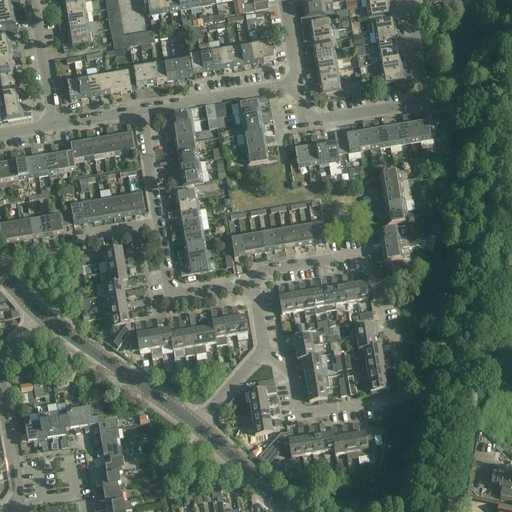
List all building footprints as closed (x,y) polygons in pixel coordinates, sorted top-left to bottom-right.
[(62,0),(63,4),(55,6),(56,9),(84,4),(91,3),(90,0),(62,0)] [(146,0),(150,17),(160,15),(157,0),(146,0)] [(157,0),(160,15),(170,13),(168,0),(157,0)] [(168,0),(170,13),(180,12),(178,0),(168,0)] [(178,0),(180,12),(190,10),(188,0),(178,0)] [(188,0),(190,10),(191,16),(202,14),(201,8),(199,0),(188,0)] [(199,0),(201,8),(211,7),(210,0),(199,0)] [(302,2),(303,8),(324,5),(322,0),(293,0),(294,3),(302,2)] [(368,8),(396,3),(395,0),(394,0),(388,1),(387,0),(360,0),(362,9),(368,8)] [(105,3),(107,9),(119,7),(118,1),(105,3)] [(345,2),(347,11),(357,10),(356,1),(345,2)] [(267,2),(254,4),(255,13),(269,11),(267,2)] [(0,6),(0,16),(14,14),(13,8),(20,7),(20,3),(0,6)] [(385,16),(390,15),(389,8),(397,7),(396,3),(368,8),(369,19),(385,16)] [(86,15),(84,4),(56,9),(57,12),(64,11),(66,18),(86,15)] [(324,5),(303,8),(305,19),(300,19),(301,26),(309,24),(314,24),(313,23),(327,21),(326,16),(333,15),(332,4),(324,6),(324,5)] [(234,7),(235,16),(244,15),(243,6),(234,7)] [(246,14),(254,13),(253,6),(244,7),(246,14)] [(107,9),(108,15),(120,13),(119,7),(107,9)] [(108,15),(109,21),(121,19),(120,13),(108,15)] [(0,33),(4,33),(17,31),(14,14),(0,16),(0,33)] [(396,31),(394,21),(399,20),(398,14),(390,15),(385,16),(386,22),(373,24),(375,34),(396,31)] [(59,26),(59,29),(88,24),(86,15),(66,18),(67,24),(59,26)] [(255,20),(256,20),(256,16),(248,17),(250,31),(257,30),(255,20)] [(109,21),(110,27),(122,25),(121,19),(109,21)] [(349,28),(348,19),(340,20),(342,29),(349,28)] [(303,35),(331,31),(330,20),(313,23),(314,24),(309,24),(310,31),(302,32),(303,35)] [(68,31),(69,38),(90,35),(88,24),(59,29),(60,32),(68,31)] [(110,27),(111,33),(123,31),(122,25),(110,27)] [(203,29),(196,30),(196,35),(197,41),(201,40),(203,37),(203,34),(204,34),(206,33),(206,29),(203,29)] [(17,31),(4,33),(5,38),(0,38),(0,49),(12,47),(10,38),(18,37),(17,31)] [(311,38),(312,44),(333,41),(331,31),(303,35),(303,39),(311,38)] [(377,44),(397,41),(405,40),(404,36),(397,37),(396,31),(375,34),(377,44)] [(153,32),(146,33),(148,46),(155,45),(153,32)] [(177,33),(169,35),(171,45),(179,43),(187,42),(185,32),(177,33)] [(91,45),(90,35),(69,38),(70,45),(62,46),(63,50),(91,45)] [(112,39),(113,45),(125,43),(124,37),(112,39)] [(353,39),(354,47),(366,45),(364,37),(353,39)] [(406,43),(405,40),(397,41),(377,44),(378,54),(399,51),(398,44),(406,43)] [(271,41),(260,43),(263,64),(274,62),(271,41)] [(306,56),(314,54),(335,51),(333,41),(312,44),(313,51),(306,52),(306,56)] [(114,51),(126,49),(125,43),(113,45),(114,51)] [(260,43),(250,45),(253,65),(263,64),(260,43)] [(209,45),(199,47),(200,53),(203,74),(213,72),(210,51),(209,45)] [(243,67),(253,65),(250,45),(240,46),(243,67)] [(240,46),(230,48),(233,69),(243,67),(240,46)] [(0,59),(13,57),(21,56),(20,53),(13,54),(12,47),(0,49),(0,59)] [(230,48),(220,50),(223,70),(233,69),(230,48)] [(223,70),(220,50),(210,51),(213,72),(223,70)] [(315,58),(316,64),(336,61),(335,51),(314,54),(306,56),(307,59),(315,58)] [(380,64),(401,61),(408,60),(408,56),(400,58),(399,51),(378,54),(380,64)] [(189,55),(190,58),(193,75),(203,74),(200,53),(189,55)] [(21,56),(13,57),(0,59),(0,70),(15,68),(14,61),(21,59),(21,56)] [(81,58),(74,59),(75,63),(76,70),(81,69),(80,62),(82,62),(81,58)] [(190,58),(174,60),(177,81),(188,79),(193,78),(193,75),(190,58)] [(174,60),(164,62),(167,83),(177,81),(174,60)] [(409,63),(408,60),(401,61),(380,64),(382,74),(402,71),(401,64),(409,63)] [(309,73),(310,76),(338,71),(336,61),(316,64),(317,71),(309,73)] [(157,84),(167,83),(164,62),(154,64),(157,84)] [(154,64),(144,65),(147,86),(157,84),(154,64)] [(137,88),(147,86),(144,65),(133,67),(134,71),(135,78),(137,88)] [(0,80),(17,78),(24,77),(24,73),(16,74),(15,68),(0,70),(0,80)] [(128,71),(118,73),(121,93),(132,92),(137,91),(137,88),(135,78),(134,71),(128,72),(128,71)] [(338,71),(310,76),(310,79),(318,78),(319,85),(339,81),(338,71)] [(403,78),(402,71),(382,74),(383,85),(412,80),(411,76),(403,78)] [(111,95),(121,93),(118,73),(107,75),(111,95)] [(107,75),(97,76),(101,97),(111,95),(107,75)] [(91,98),(101,97),(97,76),(87,78),(91,98)] [(24,77),(17,78),(0,80),(0,90),(18,88),(17,81),(25,80),(24,77)] [(87,78),(77,80),(81,100),(91,98),(87,78)] [(70,102),(81,100),(77,80),(67,81),(70,102)] [(341,92),(339,81),(319,85),(320,91),(312,93),(313,97),(341,92)] [(0,90),(0,101),(28,97),(27,93),(20,95),(18,88),(0,90)] [(0,101),(0,105),(1,111),(22,108),(21,101),(28,100),(28,97),(0,101)] [(240,116),(260,112),(259,106),(267,104),(266,98),(238,103),(238,105),(231,106),(233,117),(240,116)] [(216,120),(224,118),(222,105),(214,107),(216,120)] [(1,112),(0,112),(0,122),(3,122),(24,119),(31,117),(31,114),(23,115),(22,108),(1,111),(1,112)] [(242,126),(262,122),(270,121),(269,118),(261,119),(260,112),(240,116),(242,126)] [(163,118),(163,122),(171,120),(172,127),(193,124),(191,113),(163,118)] [(424,121),(417,122),(420,143),(421,149),(432,147),(433,145),(433,141),(431,141),(426,113),(422,113),(424,121)] [(404,125),(397,126),(400,146),(410,145),(406,116),(402,117),(404,125)] [(409,116),(406,116),(410,145),(420,143),(417,122),(410,123),(409,116)] [(389,119),(385,120),(387,127),(390,148),(391,155),(401,153),(400,146),(397,126),(390,127),(389,119)] [(208,121),(209,131),(218,130),(216,120),(208,121)] [(390,148),(387,127),(385,120),(382,120),(383,128),(377,129),(380,149),(390,148)] [(270,121),(262,122),(242,126),(243,136),(264,132),(263,126),(270,125),(270,121)] [(377,129),(370,130),(369,122),(365,123),(370,151),(371,158),(381,157),(380,149),(377,129)] [(363,131),(356,132),(360,153),(370,151),(365,123),(362,124),(363,131)] [(165,135),(166,138),(174,137),(194,134),(193,124),(172,127),(173,134),(165,135)] [(135,154),(132,134),(130,126),(126,126),(128,134),(121,135),(125,156),(135,154)] [(114,157),(110,129),(106,130),(108,138),(101,139),(104,159),(114,157)] [(113,129),(110,129),(114,157),(125,156),(121,135),(114,136),(113,129)] [(93,132),(90,133),(94,161),(104,159),(101,139),(94,140),(93,132)] [(243,136),(245,146),(273,141),(273,138),(265,139),(264,132),(243,136)] [(346,133),(340,133),(342,146),(344,155),(360,153),(356,132),(346,134),(346,133)] [(88,141),(81,142),(84,162),(94,161),(90,133),(86,133),(88,141)] [(344,155),(342,146),(340,133),(334,134),(335,142),(325,144),(328,164),(330,172),(340,170),(338,156),(344,155)] [(194,134),(174,137),(166,138),(166,142),(174,141),(175,147),(196,144),(194,134)] [(318,166),(328,164),(325,144),(318,145),(317,137),(314,138),(318,166)] [(312,146),(305,147),(308,168),(318,166),(314,138),(311,138),(312,146)] [(305,147),(298,148),(297,140),(293,141),(298,169),(308,168),(305,147)] [(245,146),(247,156),(267,152),(266,146),(274,144),(273,141),(245,146)] [(70,144),(65,145),(66,153),(67,157),(70,173),(75,172),(74,164),(84,162),(81,142),(70,144)] [(169,155),(169,158),(177,157),(198,154),(196,144),(175,147),(176,154),(169,155)] [(66,153),(59,154),(58,146),(54,147),(56,154),(59,175),(70,173),(67,157),(66,153)] [(52,155),(46,156),(49,176),(50,181),(60,179),(59,175),(56,154),(54,147),(51,147),(52,155)] [(449,149),(441,148),(440,157),(448,157),(449,149)] [(38,149),(34,150),(35,158),(39,178),(49,176),(46,156),(39,157),(38,149)] [(39,178),(35,158),(34,150),(31,150),(32,158),(25,159),(29,180),(39,178)] [(248,167),(269,163),(277,162),(276,158),(268,159),(267,152),(247,156),(248,167)] [(19,181),(15,161),(14,153),(11,154),(12,161),(5,162),(9,183),(19,181)] [(17,153),(14,153),(15,161),(19,181),(29,180),(25,159),(19,160),(17,153)] [(198,154),(177,157),(169,158),(170,162),(177,161),(179,167),(199,164),(198,154)] [(0,184),(9,183),(5,162),(0,163),(0,184)] [(172,175),(173,179),(201,174),(199,164),(179,167),(180,174),(172,175)] [(226,180),(224,170),(217,171),(219,181),(226,180)] [(399,172),(379,176),(371,177),(372,181),(379,179),(381,186),(401,183),(399,172)] [(181,181),(182,188),(187,187),(203,184),(201,174),(173,179),(173,182),(181,181)] [(381,186),(382,193),(374,194),(374,197),(403,193),(401,183),(381,186)] [(182,188),(174,189),(175,195),(177,205),(198,202),(196,191),(195,191),(194,186),(187,187),(182,188)] [(72,188),(62,189),(62,192),(63,196),(73,195),(72,188)] [(384,196),(382,196),(374,197),(375,201),(383,199),(384,206),(405,203),(411,202),(409,192),(403,193),(384,196)] [(142,194),(131,196),(134,216),(145,214),(142,194)] [(131,196),(121,197),(124,218),(134,216),(131,196)] [(114,220),(124,218),(121,197),(111,199),(114,220)] [(111,199),(101,201),(104,221),(114,220),(111,199)] [(94,223),(104,221),(101,201),(91,202),(94,223)] [(91,202),(81,204),(84,225),(94,223),(91,202)] [(177,205),(178,212),(171,213),(171,216),(199,212),(198,202),(177,205)] [(378,217),(386,216),(406,213),(405,203),(384,206),(385,213),(377,214),(378,217)] [(65,209),(66,215),(68,228),(84,225),(81,204),(70,206),(71,208),(65,209)] [(199,212),(171,216),(172,220),(179,219),(180,225),(201,222),(199,212)] [(406,213),(386,216),(378,217),(378,221),(386,220),(387,227),(408,224),(406,213)] [(68,228),(66,215),(61,216),(60,214),(50,216),(53,237),(64,235),(63,228),(68,228)] [(43,238),(53,237),(50,216),(40,218),(43,238)] [(40,218),(30,220),(33,240),(43,238),(40,218)] [(23,242),(33,240),(30,220),(20,221),(23,242)] [(20,221),(10,223),(13,244),(23,242),(20,221)] [(174,233),(174,236),(203,232),(201,222),(180,225),(182,232),(174,233)] [(0,230),(2,245),(13,244),(10,223),(0,224),(0,230)] [(322,223),(312,224),(315,245),(326,243),(322,223)] [(312,224),(302,226),(305,247),(315,245),(312,224)] [(295,248),(305,247),(302,226),(292,228),(295,248)] [(292,228),(282,229),(284,241),(285,250),(295,248),(292,228)] [(406,239),(404,228),(378,232),(379,240),(372,241),(372,244),(380,243),(384,242),(400,240),(406,239)] [(282,229),(272,231),(275,252),(285,250),(284,241),(282,229)] [(265,253),(275,252),(272,231),(262,233),(265,253)] [(203,232),(174,236),(175,240),(183,239),(184,245),(204,242),(203,232)] [(255,255),(265,253),(262,233),(251,234),(255,255)] [(251,234),(241,236),(245,257),(255,255),(251,234)] [(234,259),(245,257),(241,236),(231,238),(234,259)] [(381,253),(384,253),(402,250),(408,249),(407,239),(406,239),(400,240),(384,242),(380,243),(372,244),(373,248),(380,246),(381,253)] [(177,253),(178,257),(206,252),(204,242),(184,245),(185,252),(177,253)] [(104,252),(106,263),(124,260),(122,249),(104,252)] [(404,260),(402,250),(384,253),(381,253),(383,260),(375,261),(376,265),(404,260)] [(186,259),(187,265),(208,262),(206,252),(178,257),(178,260),(186,259)] [(225,259),(227,270),(233,268),(231,258),(225,259)] [(106,263),(99,265),(100,275),(126,271),(124,260),(106,263)] [(210,273),(208,262),(187,265),(188,272),(181,274),(181,277),(210,273)] [(102,286),(110,285),(123,283),(126,283),(128,282),(126,271),(100,275),(102,286)] [(342,277),(343,287),(346,305),(357,303),(354,285),(348,286),(348,282),(347,276),(342,277)] [(337,284),(336,278),(331,279),(333,289),(336,306),(346,305),(343,287),(338,288),(337,284)] [(354,285),(357,303),(368,301),(365,283),(359,284),(359,281),(353,282),(354,285)] [(110,285),(102,286),(97,287),(99,298),(125,294),(124,288),(127,288),(126,283),(123,283),(110,285)] [(326,313),(337,311),(336,306),(333,289),(327,290),(327,286),(321,287),(322,290),(326,313)] [(315,316),(326,314),(326,313),(322,290),(317,291),(316,288),(311,289),(311,292),(314,310),(315,316)] [(311,292),(301,294),(304,312),(314,310),(311,292)] [(125,294),(99,298),(101,309),(109,307),(127,304),(125,294)] [(301,294),(290,296),(293,313),(304,312),(301,294)] [(282,315),(293,313),(290,296),(279,298),(282,315)] [(89,301),(80,302),(82,311),(90,310),(89,301)] [(109,307),(110,318),(128,315),(127,310),(131,309),(130,304),(127,304),(109,307)] [(234,319),(237,337),(238,341),(249,339),(245,317),(239,318),(238,308),(232,309),(234,319)] [(20,319),(17,312),(11,313),(12,320),(20,319)] [(228,346),(226,338),(223,321),(218,321),(216,312),(211,312),(213,322),(212,322),(213,327),(216,345),(217,345),(217,348),(228,346)] [(130,326),(128,315),(110,318),(112,329),(120,328),(110,342),(119,348),(131,331),(125,327),(130,326)] [(207,355),(205,347),(202,329),(197,330),(195,315),(189,316),(192,331),(191,331),(196,357),(207,355)] [(234,319),(223,321),(226,338),(237,337),(234,319)] [(142,331),(141,324),(136,325),(130,333),(142,331)] [(355,329),(356,340),(374,337),(372,326),(355,329)] [(213,327),(202,329),(205,347),(216,345),(213,327)] [(196,357),(191,331),(186,332),(186,328),(181,329),(181,333),(185,358),(185,359),(196,357)] [(170,329),(159,331),(162,349),(161,349),(163,356),(173,354),(172,348),(172,347),(170,335),(171,335),(170,331),(170,329)] [(175,330),(170,331),(171,335),(170,335),(172,347),(172,348),(173,354),(174,360),(185,358),(181,333),(176,334),(175,330)] [(161,349),(162,349),(159,331),(148,333),(151,354),(153,361),(163,359),(161,349)] [(137,335),(130,337),(131,340),(131,344),(133,353),(139,351),(140,353),(141,356),(151,354),(148,333),(137,335)] [(295,350),(313,347),(317,347),(315,335),(305,337),(304,333),(300,334),(301,338),(294,339),(295,350)] [(376,348),(374,337),(356,340),(358,351),(363,350),(376,348)] [(315,358),(313,347),(295,350),(297,361),(302,360),(315,358)] [(363,350),(365,361),(383,358),(381,347),(376,348),(363,350)] [(302,360),(304,371),(322,368),(320,357),(315,358),(302,360)] [(384,369),(383,358),(365,361),(367,372),(384,369)] [(324,379),(322,368),(304,371),(306,382),(324,379)] [(384,369),(367,372),(368,382),(384,380),(386,379),(384,369)] [(154,378),(153,370),(144,371),(154,378)] [(328,378),(324,379),(306,382),(307,392),(325,389),(329,389),(328,378)] [(61,379),(52,380),(54,391),(63,390),(61,379)] [(386,379),(384,380),(368,382),(370,394),(388,391),(386,379)] [(42,383),(44,392),(52,390),(51,381),(42,383)] [(250,404),(268,401),(267,396),(270,395),(269,390),(275,389),(274,381),(258,383),(260,391),(248,393),(250,404)] [(33,384),(21,386),(22,394),(34,392),(33,384)] [(327,400),(325,389),(307,392),(309,403),(327,400)] [(270,412),(268,401),(250,404),(252,415),(270,412)] [(80,429),(85,428),(86,434),(90,434),(89,428),(99,426),(98,419),(104,418),(103,411),(92,413),(91,408),(81,410),(83,422),(79,423),(80,429)] [(67,415),(67,418),(70,431),(75,430),(76,436),(81,435),(80,429),(79,423),(83,422),(81,410),(71,411),(72,414),(67,415)] [(252,415),(253,426),(271,423),(270,412),(252,415)] [(48,441),(53,440),(53,445),(51,446),(52,452),(59,451),(57,439),(56,433),(61,432),(59,420),(58,413),(48,415),(49,421),(51,434),(46,435),(48,441)] [(57,439),(62,438),(63,444),(61,444),(62,451),(69,449),(67,438),(66,432),(70,431),(67,418),(59,420),(61,432),(56,433),(57,439)] [(104,418),(98,419),(99,426),(89,428),(90,434),(93,433),(94,435),(100,434),(101,438),(107,438),(106,433),(118,431),(117,421),(105,423),(104,418)] [(38,442),(43,442),(44,447),(42,447),(43,454),(50,452),(48,441),(46,435),(51,434),(49,421),(40,423),(42,435),(37,436),(38,442)] [(39,448),(38,442),(37,436),(42,435),(40,423),(30,424),(30,427),(25,428),(28,444),(33,443),(34,449),(39,448)] [(273,434),(271,423),(253,426),(255,437),(257,444),(274,440),(273,434)] [(95,444),(101,443),(102,448),(117,446),(117,441),(120,441),(118,431),(106,433),(107,438),(101,438),(95,439),(95,444)] [(303,457),(300,439),(293,440),(293,437),(293,431),(287,432),(288,434),(281,435),(270,448),(277,454),(279,449),(286,450),(290,450),(291,459),(303,457)] [(354,432),(354,435),(357,453),(358,459),(369,457),(368,451),(377,450),(376,447),(374,432),(359,434),(359,431),(354,432)] [(344,437),(347,455),(357,453),(354,435),(349,436),(348,433),(343,434),(344,437)] [(333,439),(332,435),(332,434),(321,436),(324,453),(334,452),(332,439),(333,439)] [(299,436),(300,439),(303,457),(313,455),(310,438),(305,438),(304,435),(299,436)] [(313,455),(324,453),(321,436),(310,438),(313,455)] [(335,457),(347,455),(344,437),(333,439),(332,439),(334,452),(335,457)] [(147,453),(154,452),(153,444),(146,446),(147,453)] [(109,457),(110,462),(123,459),(121,449),(118,450),(117,446),(102,448),(103,453),(97,454),(98,459),(104,458),(109,457)] [(125,469),(123,459),(110,462),(111,466),(105,467),(99,468),(100,473),(106,472),(106,477),(120,475),(123,475),(122,470),(125,469)] [(489,484),(490,484),(499,486),(499,489),(502,490),(500,500),(511,502),(511,469),(492,466),(489,484)] [(102,487),(103,492),(119,489),(118,485),(121,485),(120,475),(106,477),(107,481),(101,482),(96,483),(97,488),(102,487)] [(243,488),(235,489),(236,496),(244,495),(243,488)] [(99,503),(105,502),(111,501),(112,506),(124,503),(123,493),(120,494),(119,489),(103,492),(104,497),(98,498),(99,503)] [(94,511),(103,511),(107,511),(113,510),(112,511),(130,511),(132,511),(131,502),(124,503),(112,506),(111,501),(105,502),(106,506),(100,507),(100,506),(94,507),(94,511)]
